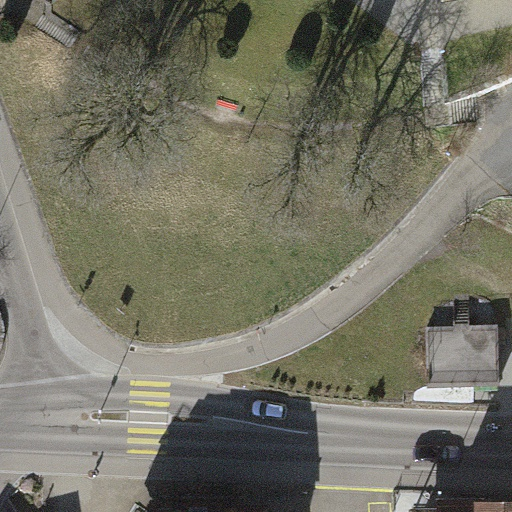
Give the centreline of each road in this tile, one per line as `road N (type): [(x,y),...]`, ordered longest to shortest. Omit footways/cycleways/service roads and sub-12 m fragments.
road 1 (tertiary): [(37,417),(511,443)]
road 2 (residential): [(37,417),(28,334),(0,243)]
